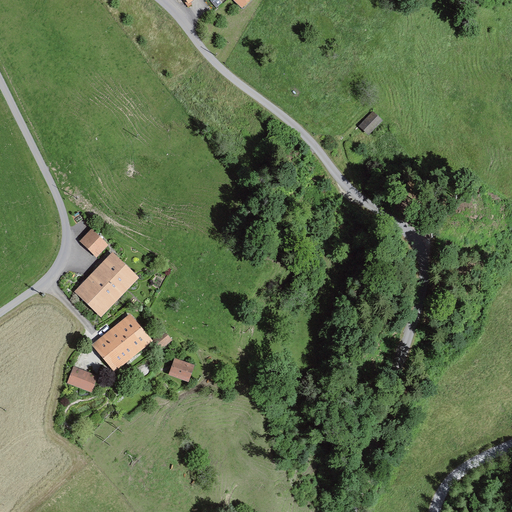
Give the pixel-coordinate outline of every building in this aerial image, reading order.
[(380,121),(373,114),(361,126),(368,133),(380,121)] [(93,232),(80,246),(92,258),(106,244),(93,232)] [(123,268),(110,256),(97,269),(101,273),(80,295),(97,312),(126,281),(117,273),(123,268)] [(101,348),(114,364),(134,348),(135,350),(146,341),(137,330),(139,329),(132,322),(101,348)] [(164,332),(154,340),(160,348),(170,340),(164,332)] [(188,368),(178,364),(175,373),(185,376),(188,368)] [(69,382),(91,391),(96,377),(74,368),(69,382)]
